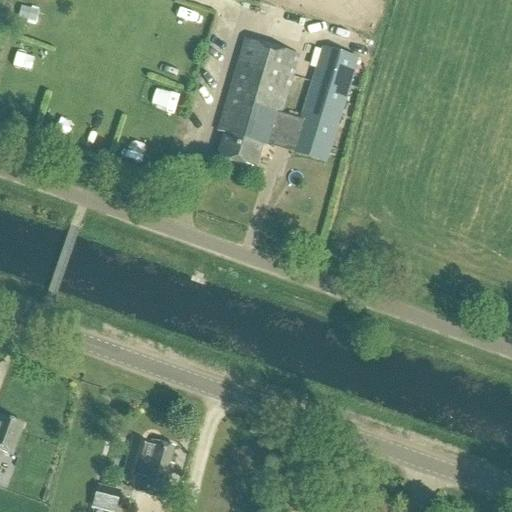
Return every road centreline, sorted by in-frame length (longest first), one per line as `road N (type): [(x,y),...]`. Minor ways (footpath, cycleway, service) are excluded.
road 1 (unclassified): [(511,352),(0,170)]
road 2 (tertiary): [(511,492),(0,312)]
road 3 (track): [(222,389),(191,511)]
